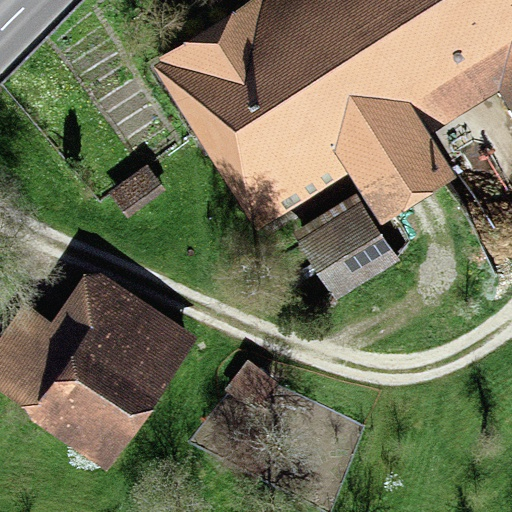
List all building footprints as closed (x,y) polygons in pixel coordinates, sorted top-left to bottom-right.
[(511,0),(234,0),(159,47),(162,53),(154,58),(258,225),(352,167),(381,213),(420,189),(458,165),(434,127),(501,86),(511,103),(511,0)] [(168,187),(148,161),(110,190),(130,216),(168,187)] [(358,189),(293,229),(336,299),(401,259),(358,189)] [(26,298),(0,335),(0,390),(107,464),(199,331),(92,257),(52,316),(26,298)] [(257,406),(278,376),(249,356),(228,386),(257,406)]
